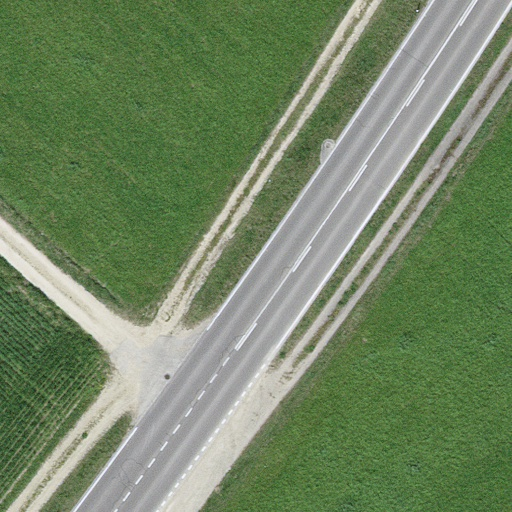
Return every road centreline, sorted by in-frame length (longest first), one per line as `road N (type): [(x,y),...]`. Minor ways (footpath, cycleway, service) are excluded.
road 1 (secondary): [(116,511),(471,0)]
road 2 (track): [(22,511),(353,0)]
road 3 (track): [(184,511),(511,50)]
road 4 (track): [(207,379),(141,336),(0,207)]
